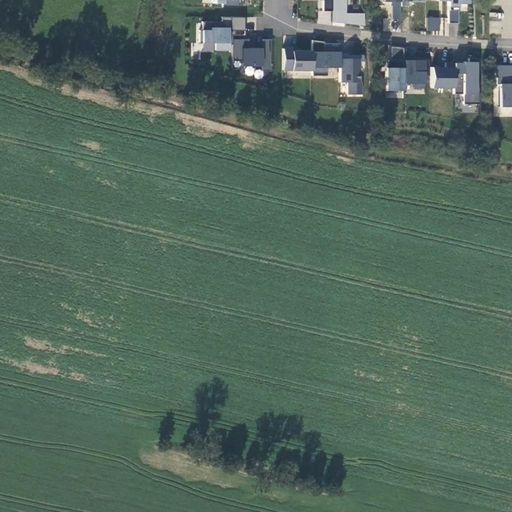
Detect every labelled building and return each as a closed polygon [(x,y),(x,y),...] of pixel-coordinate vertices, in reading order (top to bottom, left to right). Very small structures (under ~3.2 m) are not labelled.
[(331,12),(331,0),(321,0),(322,11),(331,12)] [(331,0),(331,12),(331,23),(363,24),(364,13),(345,13),(345,0),(331,0)] [(401,6),(401,0),(381,0),(382,1),(390,1),(390,19),(399,19),(399,6),(401,6)] [(446,0),(447,1),(447,24),(457,24),(457,4),(468,4),(467,0),(446,0)] [(231,45),(231,40),(231,35),(233,35),(233,31),(243,31),(243,18),(221,17),(221,23),(201,22),(201,43),(212,43),(212,50),(212,52),(227,52),(227,45),(231,45)] [(427,17),(427,30),(440,30),(440,17),(427,17)] [(231,40),(231,45),(231,61),(240,61),(240,66),(261,67),(260,71),(269,71),(269,39),(261,39),(260,48),(248,48),(248,40),(231,40)] [(311,50),(311,71),(311,76),(326,75),(325,68),(338,68),(338,55),(338,44),(323,44),(323,41),(311,41),(311,50)] [(311,71),(311,50),(291,50),(291,47),(282,47),(283,71),(311,71)] [(403,83),(403,60),(403,48),(390,48),(390,60),(386,60),(386,67),(384,67),(384,90),(403,91),(403,83)] [(338,55),(338,68),(338,82),(347,82),(348,94),(361,94),(361,82),(358,82),(358,69),(364,69),(364,55),(338,55)] [(463,104),(477,104),(478,58),(469,58),(469,62),(453,62),(453,67),(453,73),(454,73),(454,88),(454,93),(463,94),(463,104)] [(403,60),(403,83),(414,83),(414,89),(423,89),(423,60),(403,60)] [(511,64),(494,65),(493,78),(496,78),(496,82),(496,106),(511,106),(511,64)] [(430,67),(430,88),(454,88),(454,73),(453,73),(453,67),(430,67)]
